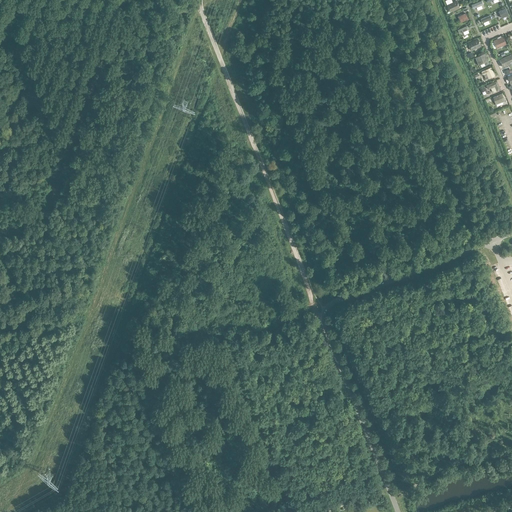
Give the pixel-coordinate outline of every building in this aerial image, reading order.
[(447,5),(450,12),(460,8),(457,0),(452,2),(447,5)] [(505,8),(499,11),(502,18),(508,15),(505,8)] [(466,13),(458,16),(460,23),(468,20),(466,13)] [(498,39),(494,41),(494,42),(497,47),(497,48),(506,44),(503,37),(502,37),(501,36),(498,38),(498,39)] [(478,39),(469,43),(472,50),(481,46),(478,39)] [(485,54),(476,58),(479,65),(481,64),(484,63),(485,65),(489,63),(485,54)] [(511,57),(511,55),(500,60),(503,67),(511,62),(511,57)] [(491,68),(482,72),(483,74),(484,74),(486,73),(489,78),(494,76),(491,68)] [(497,81),(487,85),(488,89),(491,88),(495,86),(497,91),(500,89),(497,81)] [(502,94),(493,97),(496,104),(505,101),(502,94)]
